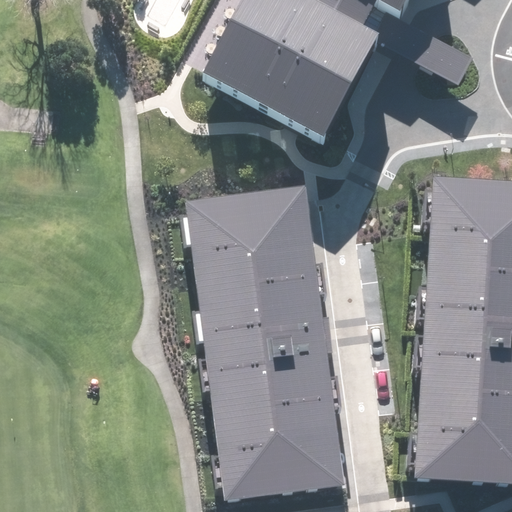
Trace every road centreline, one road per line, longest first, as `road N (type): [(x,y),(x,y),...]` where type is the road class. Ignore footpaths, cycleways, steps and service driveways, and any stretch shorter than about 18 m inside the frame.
road 1 (residential): [(376,511),(338,238),(375,142),(390,131)]
road 2 (residential): [(390,131),(398,53),(434,17),(511,1)]
road 3 (residential): [(390,131),(511,90)]
